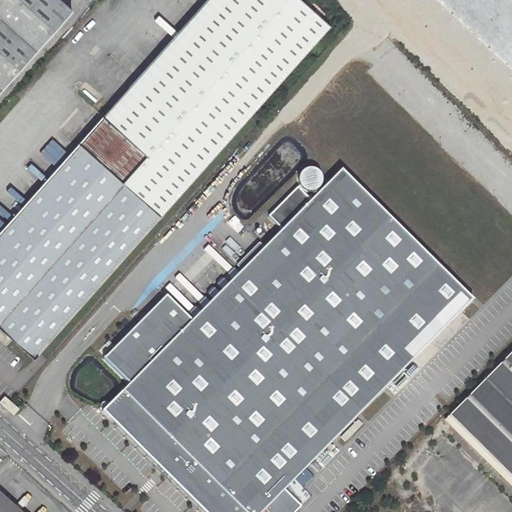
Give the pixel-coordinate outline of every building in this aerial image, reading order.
[(102,117),(90,131),(78,145),(85,151),(64,175),(57,168),(51,175),(58,182),(0,246),(0,327),(34,358),(329,26),(298,0),(218,0),(109,123),(102,117)] [(0,0),(0,90),(71,10),(59,0),(0,0)] [(205,0),(102,117),(109,123),(218,0),(205,0)] [(511,0),(439,0),(511,67),(511,0)] [(57,134),(41,153),(57,167),(73,148),(57,134)] [(78,145),(57,168),(64,175),(85,151),(78,145)] [(321,185),(323,182),(323,178),(322,174),(320,171),(317,169),(314,167),(310,167),(307,168),(303,170),(301,173),(300,177),(300,180),(301,184),(304,187),(307,189),(311,190),(315,190),(318,188),(321,185)] [(475,300),(342,169),(312,199),(299,187),(270,216),(284,229),(193,320),(167,295),(105,357),(131,383),(104,410),(207,511),(295,511),(303,504),(287,489),(475,300)] [(0,246),(58,182),(51,175),(0,232),(0,246)] [(511,353),(450,416),(511,476),(511,353)] [(6,396),(1,401),(7,407),(12,402),(6,396)] [(14,413),(19,408),(12,402),(7,407),(14,413)] [(17,511),(0,496),(0,504),(8,511),(17,511)]
